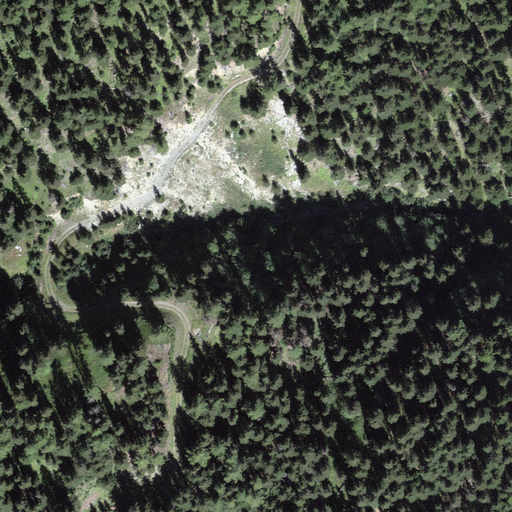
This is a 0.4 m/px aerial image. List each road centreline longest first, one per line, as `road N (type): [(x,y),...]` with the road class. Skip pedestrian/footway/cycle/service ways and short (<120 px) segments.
road 1 (track): [(185,335),(190,319),(170,303),(64,311),(51,302),(44,275),(57,240),(149,196),(169,167)]
road 2 (track): [(185,335),(171,472),(152,495),(99,511)]
road 3 (track): [(298,0),(287,47),(268,77),(226,93),(169,167)]
